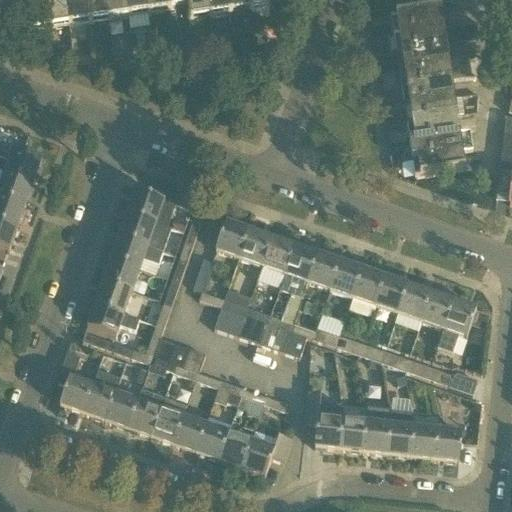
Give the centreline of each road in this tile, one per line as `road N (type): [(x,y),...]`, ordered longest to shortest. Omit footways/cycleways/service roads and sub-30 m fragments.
road 1 (residential): [(13,430),(127,125)]
road 2 (residential): [(511,267),(273,174)]
road 3 (residential): [(498,507),(344,491),(249,511)]
road 4 (residential): [(243,511),(13,430)]
road 5 (residential): [(273,174),(338,0)]
road 6 (residential): [(493,164),(485,0)]
road 7 (residential): [(273,174),(127,125)]
road 8 (residential): [(498,507),(511,359)]
road 9 (residential): [(127,125),(0,80)]
